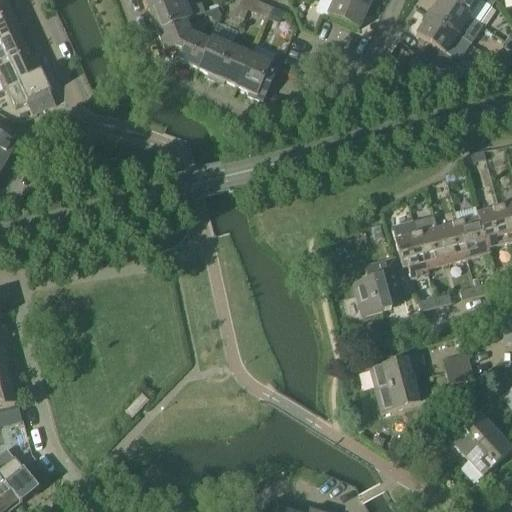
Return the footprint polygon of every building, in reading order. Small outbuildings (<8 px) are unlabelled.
[(0,0),(0,22),(10,18),(7,12),(11,10),(6,0),(0,0)] [(139,0),(141,2),(144,1),(149,13),(181,1),(181,0),(139,0)] [(183,0),(181,1),(149,13),(154,26),(150,27),(153,35),(157,34),(157,33),(185,22),(186,23),(189,21),(204,15),(201,6),(195,8),(192,0),(183,0)] [(252,1),(248,0),(242,0),(239,8),(248,12),(252,1)] [(368,12),(367,12),(340,0),(334,0),(327,18),(358,32),(364,20),(367,21),(371,13),(368,12)] [(376,0),(340,0),(367,12),(368,12),(373,0),(376,2),(376,0)] [(479,27),(440,0),(440,1),(433,12),(430,10),(425,17),(457,38),(456,39),(470,48),(482,30),(479,28),(479,27)] [(438,0),(440,1),(440,0),(479,27),(495,3),(493,0),(438,0)] [(252,1),(248,12),(267,20),(272,10),(252,1)] [(272,10),(267,20),(279,25),(283,15),(272,10)] [(457,38),(425,17),(420,24),(423,26),(416,37),(429,46),(420,59),(439,72),(448,71),(454,62),(445,56),(456,39),(457,38)] [(0,46),(19,38),(10,18),(0,22),(0,46)] [(177,63),(190,35),(186,23),(185,22),(157,33),(157,34),(164,53),(162,54),(164,60),(171,63),(172,61),(177,63)] [(197,72),(204,56),(209,44),(190,35),(177,63),(197,72)] [(0,70),(28,57),(19,38),(0,46),(0,70)] [(215,84),(231,49),(210,40),(209,44),(204,56),(197,72),(209,77),(207,81),(215,84)] [(236,90),(250,58),(231,49),(215,84),(223,88),(224,84),(236,90)] [(255,49),(250,58),(236,90),(248,95),(247,98),(262,105),(278,70),(271,67),(275,58),(255,49)] [(488,59),(493,68),(502,64),(496,54),(488,59)] [(0,88),(2,94),(41,76),(34,62),(31,63),(28,57),(0,70),(0,88)] [(55,107),(41,76),(2,94),(6,92),(14,112),(27,106),(32,118),(55,107)] [(0,167),(7,171),(18,149),(7,143),(12,133),(0,125),(0,167)] [(483,153),(470,156),(472,165),(485,162),(483,153)] [(508,247),(511,245),(511,206),(498,210),(508,247)] [(508,247),(498,210),(476,216),(477,220),(478,220),(487,252),(508,247)] [(436,231),(433,219),(413,224),(416,237),(415,237),(426,273),(446,268),(436,231)] [(478,220),(477,220),(457,226),(467,262),(489,257),(487,252),(478,220)] [(426,273),(415,237),(416,237),(413,224),(391,230),(402,271),(407,270),(411,282),(427,277),(426,273)] [(457,226),(436,231),(446,268),(467,262),(457,226)] [(374,243),(383,241),(380,228),(370,230),(374,243)] [(394,262),(364,270),(367,282),(353,286),(363,320),(391,313),(389,305),(404,301),(394,262)] [(511,283),(511,273),(498,277),(500,287),(511,283)] [(477,299),(493,295),(490,286),(475,290),(477,299)] [(477,299),(475,290),(459,294),(462,303),(477,299)] [(433,301),(435,310),(451,306),(448,297),(433,301)] [(433,301),(417,305),(420,314),(435,310),(433,301)] [(470,369),(466,356),(456,359),(442,363),(445,375),(470,369)] [(369,371),(375,394),(413,384),(409,371),(424,367),(421,357),(369,371)] [(6,363),(0,364),(0,387),(8,385),(7,378),(10,377),(6,363)] [(470,369),(445,375),(448,387),(473,381),(470,369)] [(413,384),(375,394),(381,416),(434,402),(431,392),(416,396),(413,384)] [(8,385),(0,387),(0,410),(14,407),(8,385)] [(511,409),(511,388),(500,402),(511,411),(511,409)] [(132,420),(136,416),(143,409),(148,403),(141,396),(125,414),(132,420)] [(425,412),(417,414),(419,424),(427,422),(425,412)] [(448,442),(465,461),(495,434),(477,415),(448,442)] [(511,452),(495,434),(465,461),(483,480),(511,452)] [(14,462),(0,472),(0,479),(21,505),(48,484),(32,464),(22,472),(14,462)] [(0,511),(12,511),(21,505),(0,479),(0,511)] [(299,511),(300,510),(276,503),(273,511),(299,511)]
